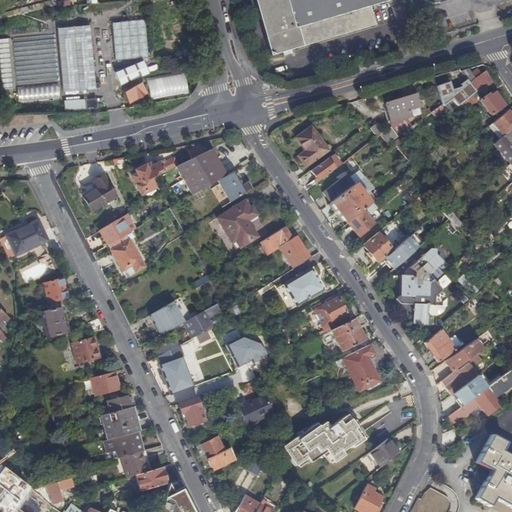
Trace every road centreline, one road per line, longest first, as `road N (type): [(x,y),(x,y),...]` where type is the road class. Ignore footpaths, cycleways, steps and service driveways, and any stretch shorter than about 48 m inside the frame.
road 1 (residential): [(395,511),(424,456),(428,425),(417,377),(233,111)]
road 2 (residential): [(205,511),(26,153)]
road 3 (tertiary): [(484,40),(233,111)]
road 4 (tertiary): [(233,111),(26,153)]
